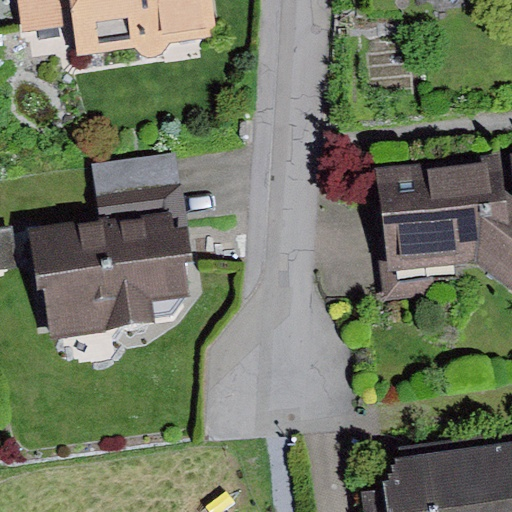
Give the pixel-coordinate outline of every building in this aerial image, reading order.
[(18,0),(23,34),(74,28),(78,58),(132,50),(144,59),(162,58),(173,46),(216,42),(212,0),(18,0)] [(172,154),(90,167),(96,202),(178,188),(172,154)] [(489,159),(371,171),(384,304),(427,299),(436,286),(435,281),(456,280),(455,268),(476,266),(511,292),(511,207),(494,209),(489,159)] [(180,217),(32,231),(38,296),(51,282),(56,339),(154,330),(151,299),(188,296),(180,217)] [(12,233),(0,234),(0,270),(15,270),(12,233)] [(511,511),(511,446),(389,462),(393,491),(363,494),(364,511),(511,511)]
